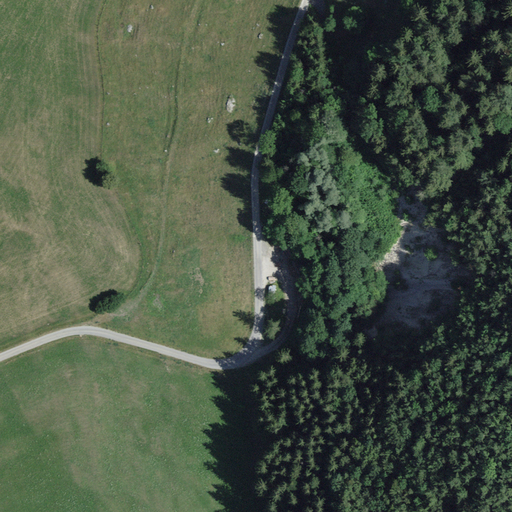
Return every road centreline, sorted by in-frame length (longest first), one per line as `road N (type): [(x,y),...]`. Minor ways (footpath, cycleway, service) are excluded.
road 1 (track): [(236,361),(281,337),(290,321),(282,268),(257,255)]
road 2 (track): [(317,0),(351,130)]
